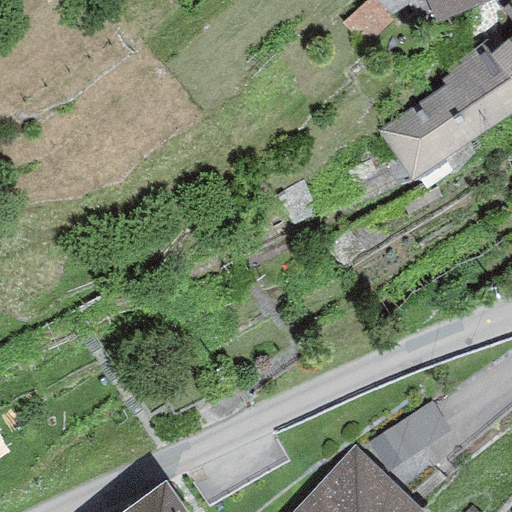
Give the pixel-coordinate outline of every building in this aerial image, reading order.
[(425,0),(436,23),(489,0),(425,0)] [(511,0),(503,8),(511,21),(511,36),(490,56),(511,83),(511,0)] [(376,130),(411,182),(511,112),(511,83),(490,56),(480,45),(445,70),(448,75),(440,80),(444,86),(376,130)] [(430,402),(367,443),(386,473),(449,432),(430,402)] [(423,511),(354,445),(291,511),(423,511)] [(122,511),(185,511),(164,482),(122,511)]
